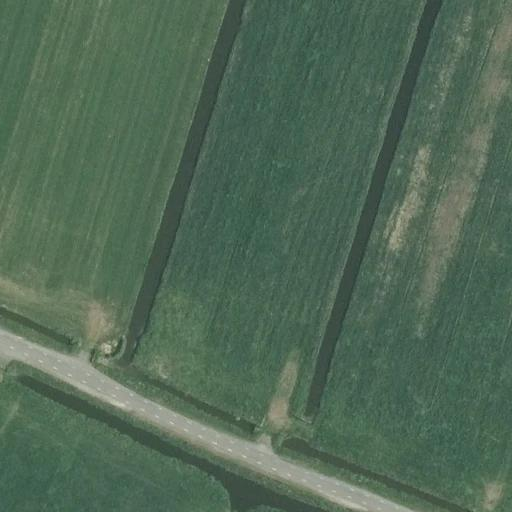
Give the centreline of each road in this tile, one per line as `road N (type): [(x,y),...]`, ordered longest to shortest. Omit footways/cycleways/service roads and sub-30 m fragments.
road 1 (unclassified): [(393,511),(0,338)]
road 2 (track): [(320,238),(259,457)]
